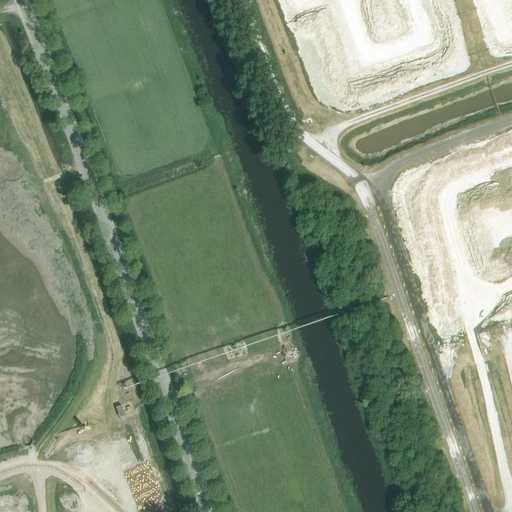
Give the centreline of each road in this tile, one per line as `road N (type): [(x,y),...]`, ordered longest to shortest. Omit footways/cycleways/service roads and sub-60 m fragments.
road 1 (tertiary): [(204,511),(22,0)]
road 2 (track): [(113,511),(68,472),(45,464),(0,475)]
